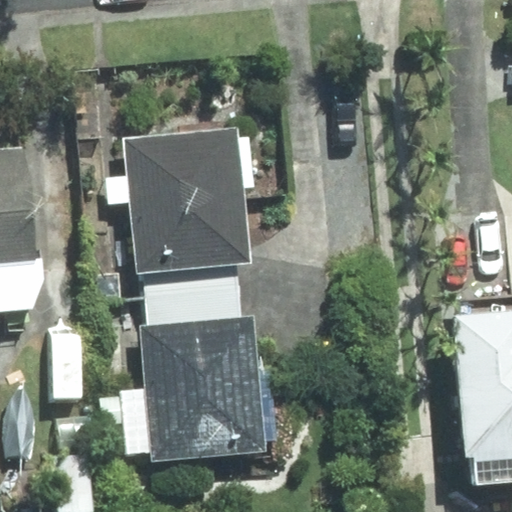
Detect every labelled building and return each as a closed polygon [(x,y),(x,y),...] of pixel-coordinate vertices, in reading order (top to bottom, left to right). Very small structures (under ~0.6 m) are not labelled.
[(234,294),(232,267),(244,267),(233,131),(117,141),(128,276),(140,276),(142,301),(234,294)] [(0,262),(27,260),(17,148),(0,148),(0,262)] [(236,319),(234,294),(142,301),(144,326),(132,327),(142,464),(258,454),(248,318),(236,319)] [(511,307),(442,314),(455,458),(461,456),(464,484),(511,480),(511,307)] [(49,511),(80,511),(89,511),(84,465),(45,469),(49,511)]
